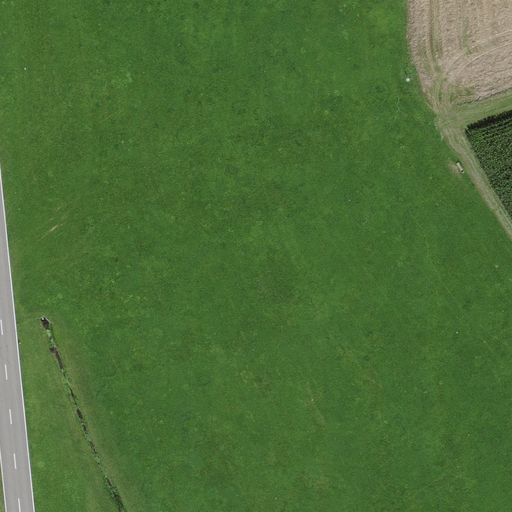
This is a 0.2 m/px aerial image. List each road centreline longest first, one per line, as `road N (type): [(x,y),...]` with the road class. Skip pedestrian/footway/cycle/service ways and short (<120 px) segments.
road 1 (tertiary): [(0,305),(20,511)]
road 2 (track): [(409,94),(511,253)]
